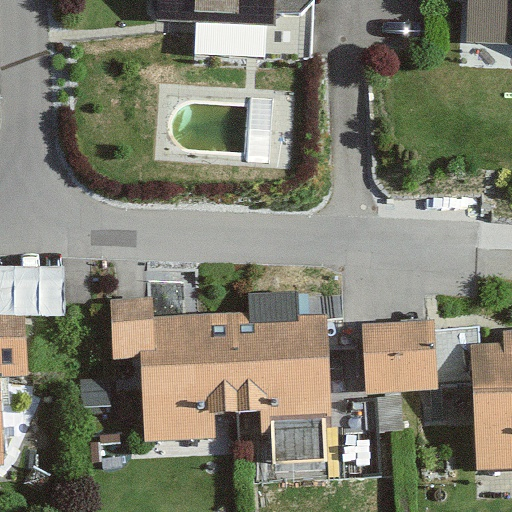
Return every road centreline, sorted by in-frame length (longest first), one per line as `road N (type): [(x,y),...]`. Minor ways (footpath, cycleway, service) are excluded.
road 1 (residential): [(428,246),(34,216)]
road 2 (unknown): [(375,242),(379,0)]
road 3 (residential): [(22,0),(34,216)]
